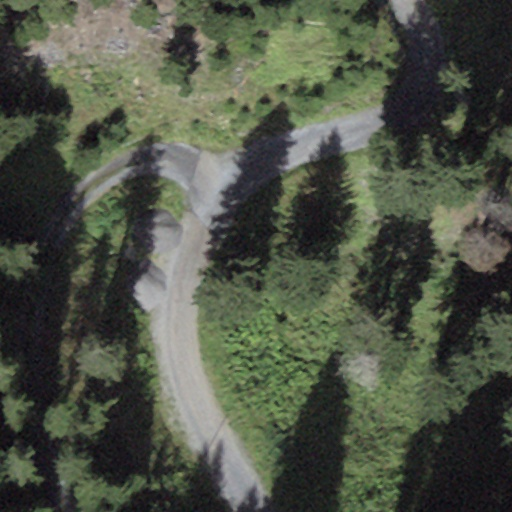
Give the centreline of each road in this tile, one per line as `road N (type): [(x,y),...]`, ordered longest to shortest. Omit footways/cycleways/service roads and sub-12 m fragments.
road 1 (track): [(227,176),(174,163),(104,184),(47,258),(19,383),(52,511)]
road 2 (track): [(274,511),(180,366),(175,267),(227,176)]
road 3 (track): [(227,176),(409,103),(429,71),(397,0)]
